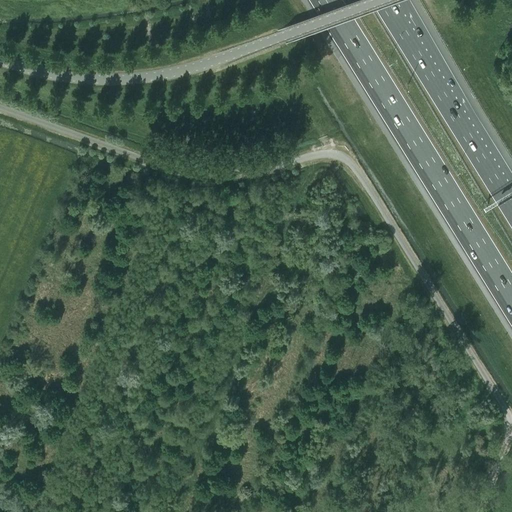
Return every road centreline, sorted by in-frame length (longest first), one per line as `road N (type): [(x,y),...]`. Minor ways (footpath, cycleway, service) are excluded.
road 1 (unclassified): [(480,511),(510,420),(346,159),(318,154),(244,173),(177,170),(0,108)]
road 2 (motorway): [(324,0),(511,300)]
road 3 (tertiary): [(285,36),(199,66),(126,79),(63,76),(0,60)]
road 4 (motorway): [(511,202),(387,0)]
